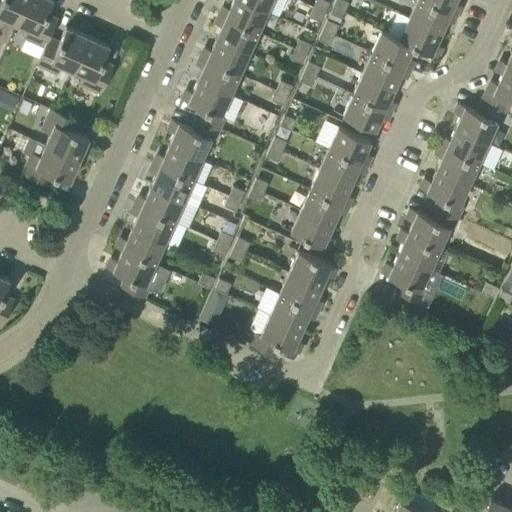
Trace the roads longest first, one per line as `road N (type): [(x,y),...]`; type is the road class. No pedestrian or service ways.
road 1 (residential): [(64,274),(298,370),(312,361),(354,281),(359,223),(406,109),(478,58),(507,0)]
road 2 (residential): [(64,274),(169,41)]
